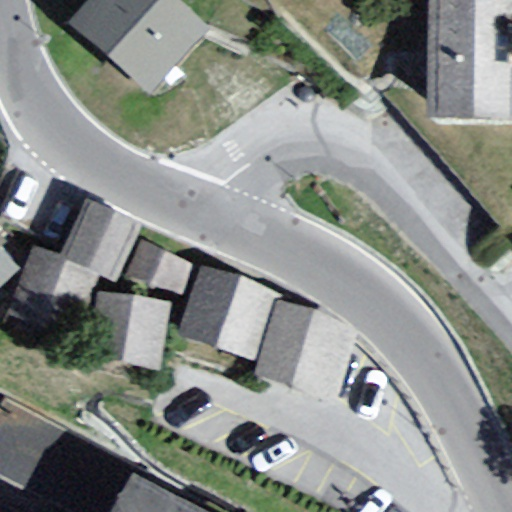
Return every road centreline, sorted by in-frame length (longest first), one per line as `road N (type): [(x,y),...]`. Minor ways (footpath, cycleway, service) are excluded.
road 1 (tertiary): [(510,511),(446,388),(398,320),(320,257),(185,206)]
road 2 (residential): [(185,206),(257,155),(300,139),(372,161),(511,326)]
road 3 (tertiary): [(185,206),(87,158),(58,133),(33,101),(0,14)]
